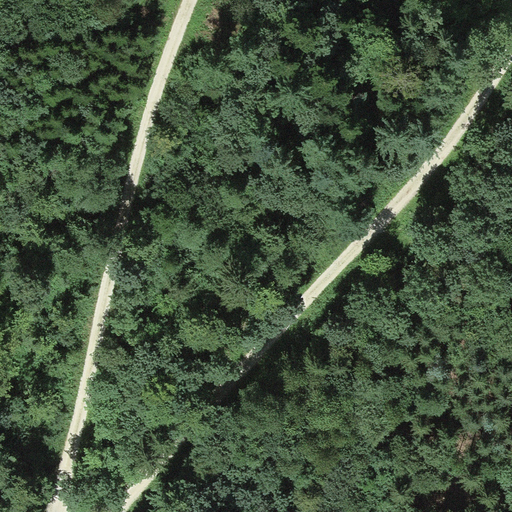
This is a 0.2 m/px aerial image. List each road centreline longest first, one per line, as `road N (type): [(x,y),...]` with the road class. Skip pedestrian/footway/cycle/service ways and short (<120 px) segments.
road 1 (track): [(511,36),(399,193),(102,511)]
road 2 (track): [(52,511),(97,306),(185,0)]
